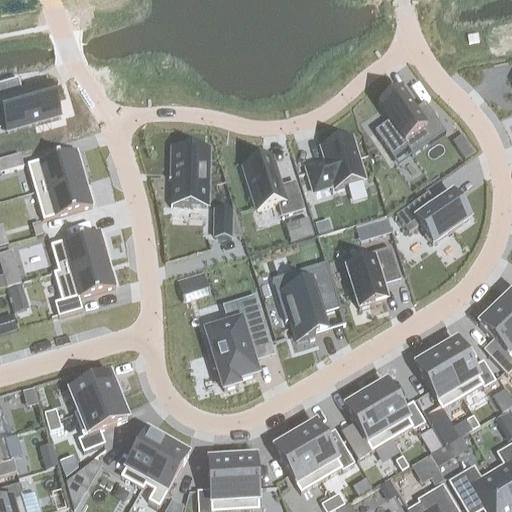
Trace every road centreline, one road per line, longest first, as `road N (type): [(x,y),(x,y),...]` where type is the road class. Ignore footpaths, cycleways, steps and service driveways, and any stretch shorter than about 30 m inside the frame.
road 1 (residential): [(415,45),(479,127),(495,166),(495,240),(470,284),(240,423),(207,422),(167,402),(148,333)]
road 2 (residential): [(113,126),(175,117),(251,131),(299,126),(415,45)]
road 3 (residential): [(148,333),(146,274),(113,126)]
road 4 (residential): [(0,376),(148,333)]
road 5 (residential): [(113,126),(75,67),(52,0)]
